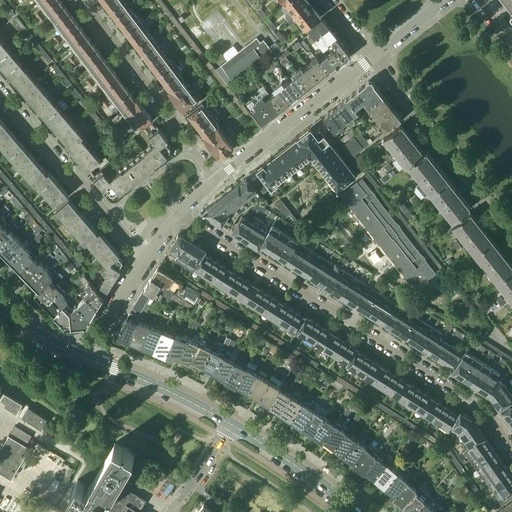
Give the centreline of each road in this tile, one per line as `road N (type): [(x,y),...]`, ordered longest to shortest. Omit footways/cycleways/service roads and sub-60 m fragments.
road 1 (residential): [(511,448),(480,405),(177,214)]
road 2 (secondary): [(355,511),(231,425),(83,357)]
road 3 (residential): [(215,181),(83,0)]
road 4 (residential): [(373,56),(511,231)]
road 5 (residential): [(0,94),(145,258)]
road 6 (residential): [(215,181),(373,56)]
